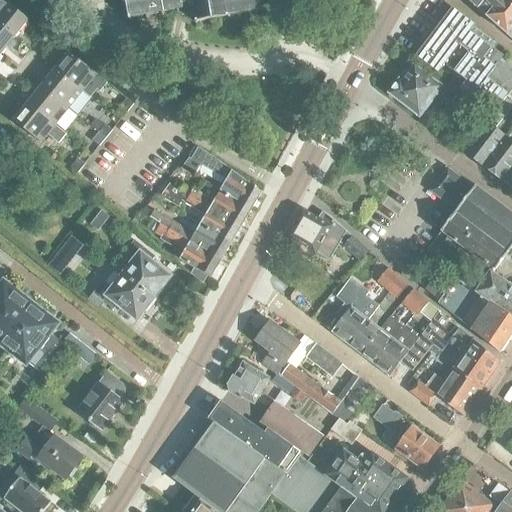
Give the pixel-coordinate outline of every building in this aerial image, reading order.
[(5,0),(2,0),(0,2),(0,25),(14,36),(29,19),(5,0)] [(125,0),(129,19),(194,7),(197,22),(261,10),(259,0),(125,0)] [(511,0),(467,0),(483,14),(511,39),(511,0)] [(511,74),(497,63),(503,56),(493,48),(495,44),(473,27),(474,25),(452,8),(442,21),(439,18),(421,41),(425,43),(415,56),(437,73),(444,64),(465,81),(459,89),(484,109),(500,87),(508,93),(511,88),(511,74)] [(0,53),(14,36),(0,25),(0,53)] [(54,69),(82,91),(90,97),(96,89),(99,92),(107,82),(69,51),(54,69)] [(388,94),(419,118),(443,87),(414,65),(401,81),(399,79),(388,94)] [(54,69),(41,86),(68,108),(82,91),(54,69)] [(41,86),(27,103),(54,125),(68,108),(41,86)] [(462,152),(481,166),(503,137),(494,130),(511,107),(511,89),(506,96),(485,123),(484,123),(462,152)] [(120,107),(127,112),(134,104),(127,99),(120,107)] [(54,125),(27,103),(13,120),(40,142),(47,134),(59,144),(66,134),(54,125)] [(105,125),(98,133),(106,139),(112,131),(105,125)] [(106,139),(98,133),(92,141),(99,147),(106,139)] [(511,143),(503,137),(481,166),(499,180),(511,162),(511,143)] [(219,191),(249,210),(260,192),(220,162),(197,148),(191,159),(183,170),(194,176),(200,165),(226,181),(219,191)] [(71,167),(77,173),(85,165),(78,159),(71,167)] [(511,162),(499,180),(511,189),(511,162)] [(455,243),(491,271),(493,272),(511,247),(511,212),(476,185),(474,188),(447,167),(429,191),(455,212),(440,232),(441,232),(455,243)] [(205,215),(199,225),(229,243),(239,226),(189,197),(168,184),(165,189),(182,201),(185,203),(205,215)] [(178,208),(182,201),(165,189),(160,196),(178,208)] [(189,197),(239,226),(249,210),(219,191),(213,202),(193,190),(189,197)] [(160,224),(160,225),(219,260),(229,243),(199,225),(194,235),(174,223),(154,210),(150,217),(160,224)] [(331,218),(323,213),(318,220),(302,210),(285,237),(300,247),(300,253),(308,258),(314,254),(331,228),(330,227),(335,221),(331,218)] [(219,260),(160,225),(154,234),(160,238),(160,239),(172,246),(174,244),(185,250),(180,259),(209,277),(219,260)] [(440,263),(455,243),(441,232),(426,251),(440,263)] [(137,258),(124,275),(154,298),(170,278),(151,262),(155,257),(134,241),(127,250),(137,258)] [(388,293),(401,278),(388,268),(376,283),(388,293)] [(475,293),(511,319),(511,285),(493,272),(493,273),(491,271),(475,293)] [(154,298),(124,275),(110,292),(100,284),(92,294),(113,310),(118,305),(137,320),(154,298)] [(408,284),(401,278),(388,293),(395,299),(408,284)] [(511,335),(511,319),(475,293),(455,278),(447,290),(433,280),(425,290),(439,301),(438,303),(470,330),(500,353),(511,335)] [(0,325),(23,297),(10,288),(8,291),(2,286),(0,288),(0,325)] [(420,313),(429,302),(414,289),(401,304),(416,317),(420,313)] [(331,333),(348,346),(379,306),(364,295),(354,308),(351,306),(351,307),(345,303),(335,316),(340,320),(331,333)] [(0,343),(9,350),(40,310),(23,297),(0,325),(0,343)] [(439,313),(440,312),(429,302),(420,313),(431,323),(439,313)] [(348,346),(360,355),(380,329),(376,325),(386,312),(379,306),(348,346)] [(62,344),(62,343),(50,333),(55,327),(49,322),(51,319),(40,310),(9,350),(26,364),(27,362),(40,372),(62,344)] [(412,372),(418,364),(451,323),(439,313),(431,323),(419,339),(400,362),(412,372)] [(360,355),(372,365),(402,326),(390,317),(381,329),(380,329),(360,355)] [(295,386),(332,414),(340,402),(336,400),(286,362),(300,345),(270,322),(256,341),(271,352),(263,363),(278,374),(279,374),(295,386)] [(452,347),(457,351),(460,353),(463,355),(491,377),(501,362),(486,350),(451,323),(418,364),(427,370),(442,352),(448,344),(452,347)] [(400,362),(419,339),(402,326),(372,365),(388,377),(400,362)] [(62,343),(62,344),(79,357),(87,347),(70,334),(62,343)] [(316,344),(305,359),(332,378),(343,364),(316,344)] [(448,344),(442,352),(445,355),(452,347),(448,344)] [(452,347),(445,355),(450,359),(457,351),(452,347)] [(481,390),(491,377),(463,355),(452,368),(481,390)] [(229,393),(230,393),(240,399),(241,398),(254,405),(269,379),(242,363),(228,385),(227,385),(229,393)] [(481,390),(452,368),(443,381),(434,374),(425,386),(418,380),(409,392),(428,407),(437,396),(454,410),(462,416),(481,390)] [(118,399),(126,387),(106,372),(77,411),(103,430),(122,403),(118,399)] [(289,395),(295,386),(279,374),(278,374),(272,382),(289,395)] [(332,414),(339,420),(339,419),(347,424),(350,421),(374,389),(354,376),(336,400),(340,402),(332,414)] [(42,427),(32,440),(27,436),(16,451),(35,465),(39,460),(66,480),(82,458),(54,438),(55,436),(50,433),(58,422),(25,398),(18,409),(42,427)] [(221,401),(209,417),(286,475),(286,474),(299,456),(300,453),(294,447),(268,429),(264,433),(221,401)] [(268,428),(309,457),(323,437),(273,402),(259,422),(268,428)] [(397,449),(393,456),(412,469),(416,464),(423,469),(438,448),(402,421),(401,417),(396,413),(393,414),(383,406),(374,418),(403,440),(396,449),(397,449)] [(172,479),(196,496),(216,511),(258,511),(271,494),(286,475),(209,417),(167,475),(172,479)] [(339,419),(339,420),(330,431),(352,446),(363,431),(350,421),(347,424),(339,419)] [(347,452),(328,477),(348,491),(347,492),(374,511),(386,511),(410,478),(372,451),(363,464),(347,452)] [(328,477),(299,456),(286,474),(286,475),(271,494),(294,511),(374,511),(347,492),(348,491),(328,477)] [(12,511),(16,508),(21,511),(44,511),(52,503),(39,493),(46,483),(22,464),(0,492),(0,503),(11,511),(12,511)] [(495,511),(511,492),(475,465),(450,498),(468,511),(495,511)] [(495,511),(511,511),(511,492),(495,511)] [(216,511),(196,496),(184,511),(216,511)] [(438,511),(468,511),(450,498),(439,511),(438,511)]
